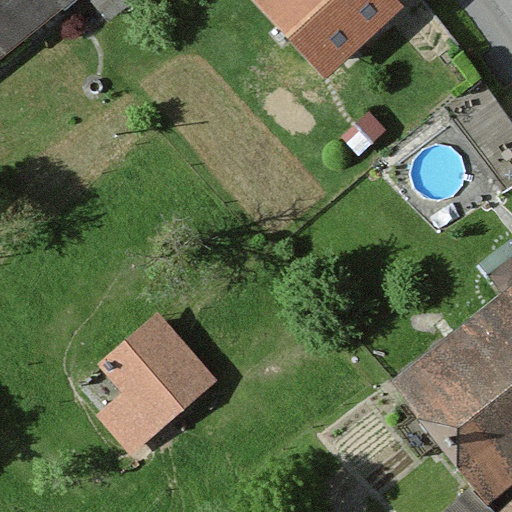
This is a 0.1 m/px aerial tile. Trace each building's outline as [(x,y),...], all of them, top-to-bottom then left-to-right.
[(0,0),(0,65),(64,15),(51,0),(0,0)] [(82,0),(51,0),(64,15),(82,0)] [(386,0),(243,0),(323,80),(396,9),(386,0)] [(511,290),(477,317),(511,361),(511,290)] [(214,386),(153,315),(90,369),(115,400),(90,421),(124,462),(214,386)] [(478,499),(511,473),(511,361),(477,317),(389,384),(478,499)] [(511,511),(511,499),(499,511),(485,511),(468,494),(449,511),(511,511)]
